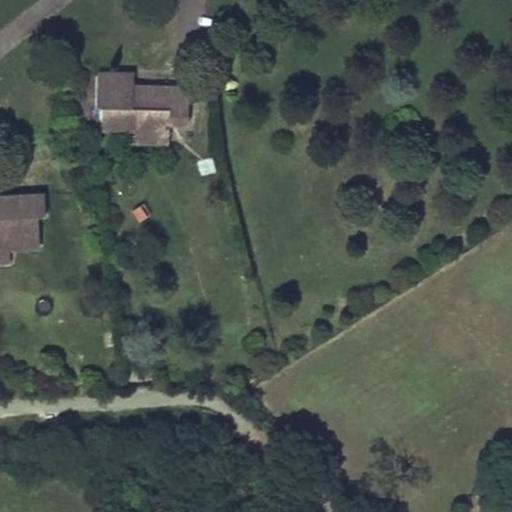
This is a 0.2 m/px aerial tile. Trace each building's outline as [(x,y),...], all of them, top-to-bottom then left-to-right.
[(147,97),(136,97),(137,87),(137,75),(101,74),(100,109),(106,109),(106,124),(140,125),(150,136),(172,137),(172,124),(191,124),(191,88),(147,87),(147,97)] [(147,87),(137,87),(136,97),(147,97),(147,87)] [(172,137),(150,136),(140,125),(106,124),(106,130),(140,131),(140,142),(171,143),(172,137)] [(48,216),(47,194),(0,196),(0,242),(41,241),(41,216),(48,216)] [(41,241),(0,242),(0,260),(12,260),(11,248),(41,246),(41,241)]
